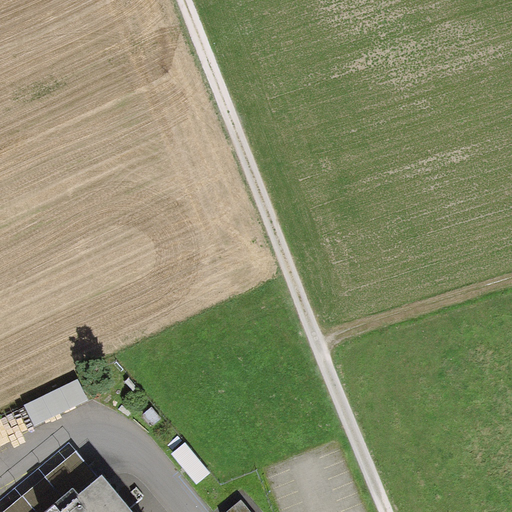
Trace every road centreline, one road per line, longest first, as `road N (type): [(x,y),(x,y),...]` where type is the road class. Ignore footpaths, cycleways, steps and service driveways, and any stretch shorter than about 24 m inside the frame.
road 1 (track): [(183,0),(385,511)]
road 2 (track): [(322,347),(511,285)]
